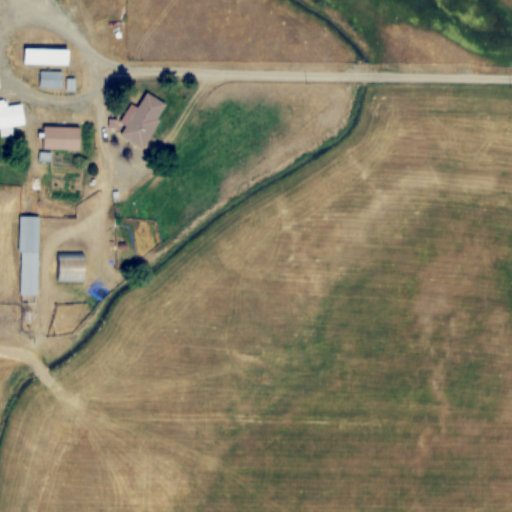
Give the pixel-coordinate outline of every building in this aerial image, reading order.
[(63,72),(41,72),(41,88),(63,88),(63,72)] [(170,106),(147,93),(122,136),(144,149),(170,106)] [(0,128),(26,127),(24,105),(7,106),(6,101),(0,101),(0,128)] [(82,127),(45,127),(45,150),(82,150),(82,127)] [(20,295),(40,295),(40,217),(21,217),(20,295)] [(56,281),(87,281),(87,252),(56,252),(56,281)]
